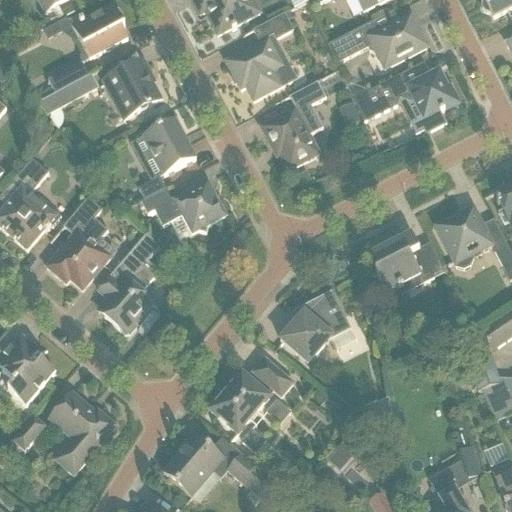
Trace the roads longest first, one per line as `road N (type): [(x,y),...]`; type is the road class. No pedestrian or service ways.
road 1 (unclassified): [(292,251),(154,0)]
road 2 (unclassified): [(292,251),(314,228),(508,125)]
road 3 (unclassified): [(160,407),(0,273)]
road 4 (unclassified): [(160,407),(292,251)]
road 5 (unclassified): [(508,125),(445,0)]
